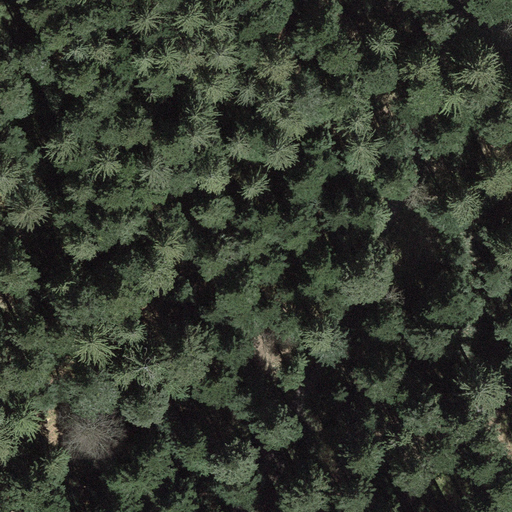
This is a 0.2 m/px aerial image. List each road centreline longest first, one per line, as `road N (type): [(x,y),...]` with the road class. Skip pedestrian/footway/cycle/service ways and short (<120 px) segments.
road 1 (track): [(452,0),(382,227),(244,511)]
road 2 (track): [(511,427),(412,511)]
